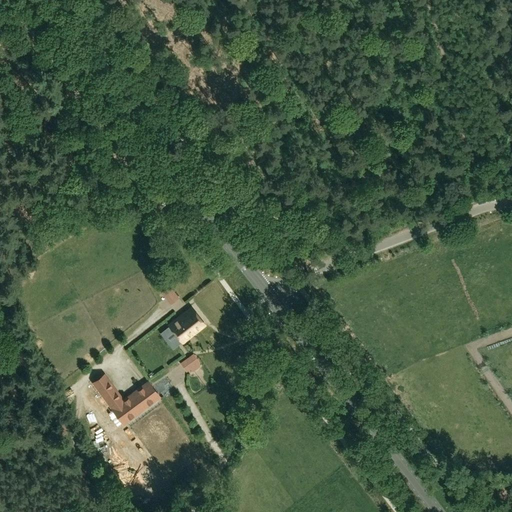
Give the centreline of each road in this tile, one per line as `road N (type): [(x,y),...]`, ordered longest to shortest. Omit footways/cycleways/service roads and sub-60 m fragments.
road 1 (secondary): [(269,296),(35,0)]
road 2 (secondary): [(434,511),(269,296)]
road 3 (unclassified): [(511,204),(319,269),(269,296)]
road 4 (track): [(432,0),(482,208)]
